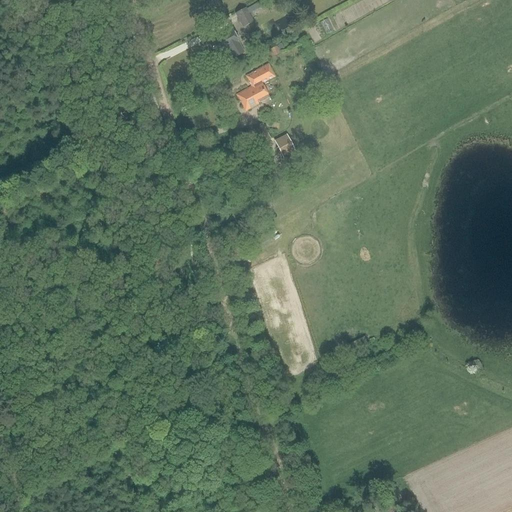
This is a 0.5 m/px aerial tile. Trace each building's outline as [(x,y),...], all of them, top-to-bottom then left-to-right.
[(254,21),(246,7),(236,13),(243,27),(254,21)] [(231,59),(243,53),(238,43),(239,43),(231,28),(209,40),(211,42),(209,43),(214,54),(216,53),(217,55),(226,50),(231,59)] [(277,47),(270,50),(273,56),(280,53),(277,47)] [(260,104),(258,101),(269,95),(263,83),(276,77),(269,64),(247,75),(253,86),(238,94),(247,111),(260,104)] [(271,140),(263,125),(256,129),(263,143),(271,140)] [(295,151),(287,134),(274,140),(283,157),(295,151)] [(365,339),(346,348),(349,354),(368,346),(365,339)]
